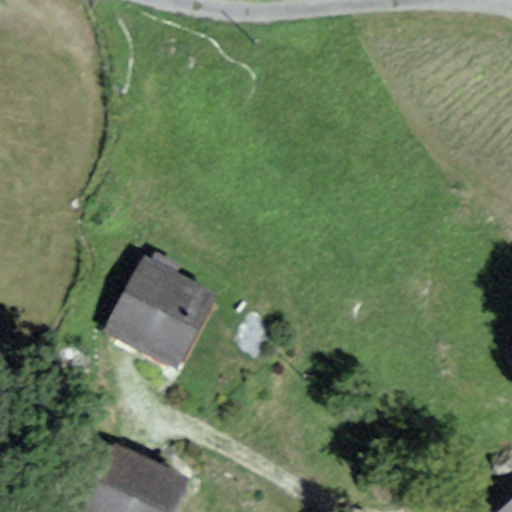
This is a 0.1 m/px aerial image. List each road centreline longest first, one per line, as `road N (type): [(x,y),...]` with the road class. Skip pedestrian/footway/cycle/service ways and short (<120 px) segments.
road 1 (track): [(168,0),(266,7),(437,0)]
road 2 (track): [(146,416),(328,511)]
